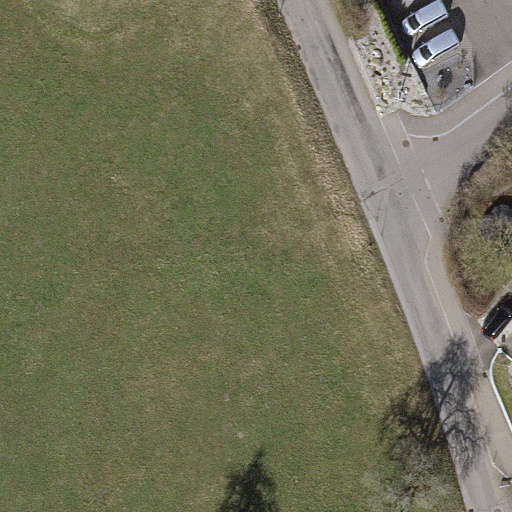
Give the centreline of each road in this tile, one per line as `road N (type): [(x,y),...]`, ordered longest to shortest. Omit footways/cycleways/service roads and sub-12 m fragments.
road 1 (tertiary): [(500,511),(384,180)]
road 2 (tertiary): [(384,180),(301,0)]
road 3 (residential): [(384,180),(511,93)]
